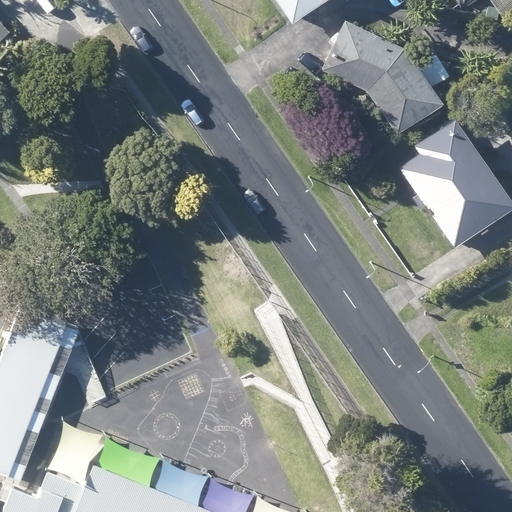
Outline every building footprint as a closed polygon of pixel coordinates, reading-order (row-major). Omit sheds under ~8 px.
[(276,0),(291,20),(320,0),(276,0)] [(511,0),(491,0),(502,14),(511,6),(511,0)] [(414,62),(403,47),(345,18),(328,55),(321,67),(350,80),(356,83),(366,88),(397,132),(441,101),(435,92),(414,62)] [(0,22),(0,40),(9,33),(0,22)] [(488,166),(478,151),(452,115),(413,142),(419,150),(398,166),(412,185),(416,191),(417,193),(412,195),(421,209),(426,205),(453,245),(511,203),(511,200),(511,199),(492,171),(488,166)] [(78,325),(70,323),(22,303),(0,356),(0,470),(4,472),(16,477),(78,325)] [(222,511),(93,460),(84,482),(47,468),(37,493),(12,483),(2,509),(9,511),(222,511)]
